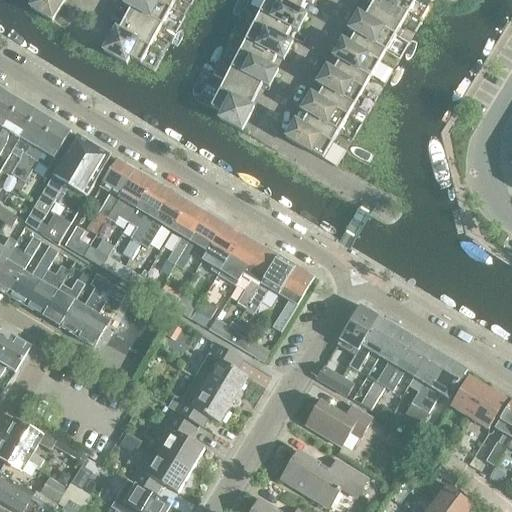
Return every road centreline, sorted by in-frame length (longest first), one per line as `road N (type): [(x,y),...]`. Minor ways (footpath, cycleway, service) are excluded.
road 1 (residential): [(0,64),(355,279)]
road 2 (residential): [(355,279),(216,511)]
road 3 (residential): [(511,376),(355,279)]
road 4 (residential): [(343,0),(266,138)]
road 5 (unclassified): [(511,220),(495,210),(482,170),(491,127),(511,94)]
